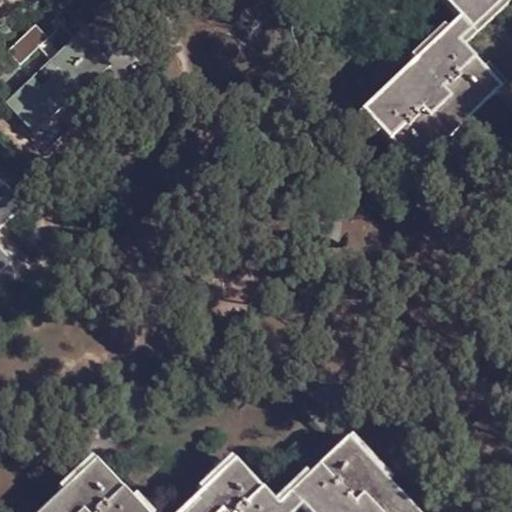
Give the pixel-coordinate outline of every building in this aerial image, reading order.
[(352,108),(405,168),(493,92),(453,42),(500,0),(431,0),(446,19),(352,108)] [(30,82),(6,107),(35,132),(103,65),(90,48),(77,35),(48,64),(57,71),(38,88),(30,82)] [(104,36),(90,48),(103,65),(117,77),(132,65),(104,36)] [(62,117),(37,141),(55,163),(80,139),(62,117)] [(0,276),(14,262),(0,245),(0,232),(24,209),(5,190),(0,194),(0,276)] [(23,511),(301,511),(304,510),(305,511),(410,511),(354,442),(281,504),(240,458),(170,511),(150,511),(99,452),(23,511)]
